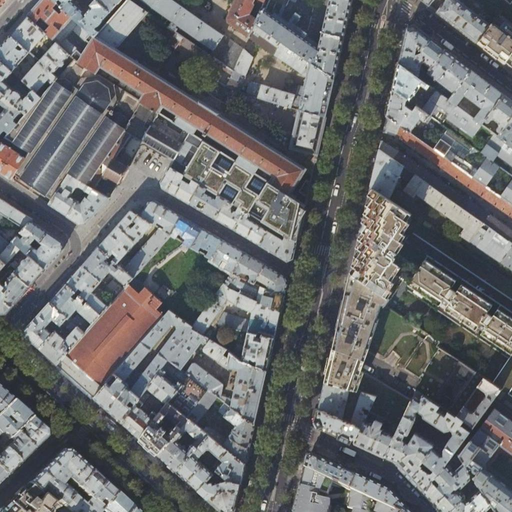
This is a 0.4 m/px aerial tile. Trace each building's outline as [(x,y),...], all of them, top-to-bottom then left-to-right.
[(49,36),(56,42),(75,59),(74,60),(141,102),(159,76),(115,49),(146,11),(129,0),(126,0),(98,32),(94,37),(59,4),(57,3),(54,0),(41,0),(33,10),(27,16),(49,36)] [(72,2),(73,0),(54,0),(57,3),(59,0),(61,0),(62,0),(59,4),(94,37),(98,32),(95,29),(97,27),(98,27),(103,22),(103,21),(103,20),(109,12),(96,0),(95,0),(91,5),(91,6),(92,6),(85,14),(82,11),(72,2)] [(96,0),(109,12),(116,4),(118,4),(122,0),(96,0)] [(234,0),(226,18),(228,23),(306,78),(301,94),(295,93),(294,95),(263,86),(260,88),(259,87),(259,85),(251,82),(250,84),(249,84),(248,87),(241,85),(252,59),(243,50),(172,0),(144,0),(173,20),(169,27),(170,28),(174,31),(179,24),(214,48),(209,55),(233,72),(227,87),(233,89),(238,91),(299,111),(326,117),(331,97),(335,79),(256,23),(246,16),(246,13),(247,10),(249,10),(251,5),(251,2),(251,0),(263,0),(266,1),(266,0),(234,0)] [(329,0),(319,47),(272,14),(263,7),(261,11),(260,14),(259,16),(256,23),(335,79),(338,66),(344,39),(351,9),(353,0),(329,0)] [(289,0),(266,0),(266,1),(263,6),(263,7),(272,14),(278,1),(287,6),(289,0)] [(455,26),(478,43),(491,26),(457,0),(446,0),(437,12),(455,26)] [(486,11),(496,19),(499,14),(490,6),(486,11)] [(511,23),(499,14),(496,19),(491,26),(478,43),(494,56),(505,64),(506,62),(511,54),(511,23)] [(19,26),(11,35),(30,52),(45,35),(47,37),(49,36),(27,16),(19,26)] [(445,50),(433,40),(414,26),(407,28),(403,46),(399,63),(423,81),(426,78),(421,74),(422,64),(424,62),(433,68),(445,50)] [(174,31),(170,28),(165,35),(165,39),(178,47),(197,60),(200,59),(205,52),(185,38),(174,31)] [(16,67),(30,52),(11,35),(5,42),(0,47),(0,60),(13,71),(16,67)] [(71,64),(74,60),(75,59),(56,42),(39,61),(59,78),(64,72),(59,67),(60,65),(64,66),(65,63),(65,62),(65,61),(66,59),(71,64)] [(458,59),(445,50),(433,68),(429,73),(455,92),(461,84),(457,81),(461,76),(465,79),(472,70),(458,59)] [(7,78),(13,71),(0,60),(0,90),(22,110),(26,114),(42,97),(37,92),(33,89),(24,99),(23,97),(23,96),(23,95),(18,90),(17,90),(15,90),(15,91),(4,81),(7,77),(7,78)] [(141,102),(74,60),(71,64),(64,72),(59,78),(52,85),(42,97),(26,114),(18,124),(9,133),(6,137),(10,140),(20,146),(30,152),(15,174),(16,175),(17,175),(21,178),(46,195),(47,195),(51,198),(51,199),(52,200),(69,174),(88,186),(95,189),(97,186),(99,186),(100,185),(98,184),(103,177),(103,178),(106,179),(109,178),(110,176),(119,181),(118,183),(120,184),(123,179),(131,165),(128,164),(127,165),(126,164),(130,158),(129,155),(125,153),(121,154),(118,160),(116,158),(122,148),(124,149),(125,148),(123,146),(130,135),(131,136),(132,134),(142,141),(148,129),(143,126),(148,118),(153,120),(154,118),(157,112),(141,102)] [(26,76),(16,67),(13,71),(33,89),(37,92),(47,80),(52,85),(59,78),(39,61),(26,76)] [(396,77),(399,63),(395,63),(391,80),(395,81),(396,77)] [(428,85),(423,81),(399,63),(396,77),(395,81),(393,89),(411,102),(423,85),(434,94),(422,110),(432,117),(447,128),(487,158),(511,175),(511,146),(498,136),(482,124),(474,119),(470,115),(449,100),(438,92),(428,85)] [(488,83),(472,70),(465,79),(461,84),(455,92),(449,100),(470,115),(472,112),(459,102),(465,95),(482,108),(474,119),(482,124),(485,120),(504,95),(488,83)] [(159,76),(141,102),(157,112),(159,113),(163,106),(179,116),(175,123),(183,128),(194,135),(198,128),(240,155),(236,162),(288,195),(292,188),(293,188),(296,183),(305,170),(313,174),(314,168),(326,117),(299,111),(289,149),(284,156),(219,114),(219,113),(212,108),(199,100),(199,101),(159,76)] [(432,79),(428,85),(438,92),(442,86),(432,79)] [(422,110),(411,102),(393,89),(389,105),(387,115),(410,133),(421,118),(427,124),(432,117),(422,110)] [(0,137),(1,138),(4,134),(2,133),(4,131),(4,130),(5,130),(6,130),(9,133),(18,124),(14,121),(14,119),(22,110),(0,90),(0,137)] [(511,100),(504,95),(485,120),(487,122),(489,122),(492,119),(493,118),(499,122),(500,126),(497,129),(497,131),(500,133),(511,117),(511,100)] [(432,148),(410,133),(387,115),(383,132),(397,136),(396,137),(511,216),(511,229),(399,150),(383,141),(383,140),(381,139),(379,149),(511,242),(511,205),(473,178),(432,148)] [(511,117),(500,133),(498,136),(511,146),(511,117)] [(180,134),(154,118),(153,120),(148,129),(142,141),(166,155),(174,160),(170,167),(184,175),(192,180),(199,185),(207,189),(218,195),(226,200),(232,204),(238,207),(245,211),(256,218),(261,220),(268,225),(277,230),(284,234),(297,242),(302,223),(306,206),(295,199),(288,195),(236,162),(202,140),(194,135),(183,128),(180,134)] [(447,128),(432,148),(473,178),(487,158),(447,128)] [(7,145),(10,140),(6,137),(0,143),(0,170),(12,179),(15,174),(30,152),(20,146),(16,151),(7,145)] [(374,169),(371,186),(390,199),(395,187),(398,188),(401,181),(399,180),(400,178),(405,180),(409,183),(404,190),(415,197),(417,194),(464,227),(463,229),(460,227),(457,232),(511,269),(511,242),(379,149),(374,169)] [(511,175),(487,158),(473,178),(511,205),(511,175)] [(181,179),(184,175),(170,167),(161,182),(163,188),(175,195),(189,204),(199,185),(192,180),(190,185),(181,179)] [(80,187),(85,190),(88,186),(69,174),(52,200),(50,204),(58,210),(68,216),(78,201),(79,199),(73,196),(72,198),(71,197),(77,187),(80,187)] [(204,193),(207,189),(199,185),(189,204),(201,211),(215,219),(226,200),(218,195),(215,200),(204,193)] [(110,197),(95,189),(88,186),(85,190),(91,194),(88,198),(87,197),(82,204),(78,201),(68,216),(81,224),(86,224),(96,213),(110,197)] [(410,283),(408,285),(511,355),(492,384),(501,390),(493,401),(511,414),(511,318),(426,260),(427,257),(404,242),(412,230),(436,245),(435,247),(485,280),(485,279),(511,297),(511,281),(390,199),(371,186),(365,208),(352,266),(351,273),(390,299),(404,279),(410,283)] [(0,197),(0,255),(10,244),(0,234),(0,225),(7,217),(24,229),(31,221),(33,219),(1,199),(0,197)] [(231,207),(232,204),(226,200),(215,219),(226,225),(234,230),(245,211),(238,207),(236,210),(232,212),(231,212),(231,207)] [(149,202),(141,216),(153,224),(155,225),(157,221),(165,226),(163,230),(171,234),(182,216),(169,209),(155,201),(149,202)] [(153,224),(141,216),(131,211),(107,237),(99,246),(134,277),(171,234),(163,230),(160,228),(130,261),(124,256),(153,224)] [(254,222),(256,218),(245,211),(234,230),(247,237),(259,245),(268,225),(261,220),(258,225),(254,222)] [(191,222),(182,216),(171,234),(176,237),(178,233),(187,239),(185,242),(192,247),(203,228),(191,222)] [(38,226),(31,221),(24,229),(13,241),(21,248),(29,254),(35,248),(31,244),(33,242),(37,245),(48,232),(38,226)] [(274,234),(277,230),(268,225),(259,245),(275,254),(288,261),(293,259),(295,251),(297,242),(284,234),(282,238),(274,234)] [(213,234),(203,228),(192,247),(199,251),(202,247),(208,251),(206,255),(213,259),(224,241),(213,234)] [(62,242),(48,232),(37,245),(35,248),(29,254),(30,256),(46,269),(55,258),(63,250),(62,242)] [(13,241),(10,244),(0,255),(0,258),(7,264),(21,248),(13,241)] [(233,246),(224,241),(213,259),(220,263),(222,258),(229,262),(227,267),(233,271),(245,253),(233,246)] [(91,256),(83,265),(101,281),(110,271),(127,285),(134,277),(99,246),(91,256)] [(255,259),(245,253),(233,271),(232,273),(247,279),(248,276),(246,276),(247,274),(250,275),(250,277),(248,280),(254,282),(265,265),(255,259)] [(38,277),(46,269),(30,256),(27,260),(26,260),(25,260),(24,260),(23,261),(23,262),(23,263),(16,273),(31,286),(38,277)] [(101,281),(83,265),(74,274),(67,283),(101,314),(108,306),(92,292),(101,281)] [(276,271),(265,265),(254,282),(258,285),(260,280),(266,284),(268,288),(268,290),(285,295),(288,282),(286,276),(276,271)] [(16,273),(12,269),(9,273),(10,273),(9,275),(11,277),(7,282),(8,284),(5,285),(4,285),(0,282),(0,312),(1,314),(7,313),(31,286),(16,273)] [(248,280),(247,279),(232,273),(223,284),(230,288),(281,312),(283,303),(285,295),(268,290),(258,285),(254,282),(248,280)] [(386,303),(390,299),(351,273),(346,292),(334,343),(333,348),(365,360),(370,347),(367,346),(381,304),(386,303)] [(107,286),(113,292),(118,295),(123,288),(124,288),(114,279),(107,286)] [(58,292),(51,301),(67,317),(84,333),(90,326),(78,315),(74,319),(70,316),(78,307),(80,309),(79,310),(93,323),(101,314),(67,283),(58,292)] [(278,325),(281,312),(230,288),(223,284),(192,326),(191,328),(202,335),(227,299),(235,304),(252,312),(250,322),(245,318),(224,311),(217,323),(219,325),(247,332),(275,338),(278,325)] [(133,297),(123,288),(118,295),(110,303),(108,306),(101,314),(93,323),(90,326),(84,333),(57,364),(95,398),(160,321),(150,312),(160,301),(144,286),(133,297)] [(110,303),(118,295),(113,292),(107,300),(110,303)] [(67,317),(51,301),(25,329),(25,336),(32,342),(40,349),(67,317)] [(168,359),(191,328),(192,326),(169,309),(160,321),(95,398),(104,406),(122,422),(145,391),(147,388),(161,368),(168,359)] [(40,349),(48,356),(57,364),(84,333),(67,317),(40,349)] [(205,336),(202,335),(191,328),(168,359),(174,363),(181,369),(205,336)] [(273,348),(275,338),(247,332),(244,346),(236,343),(235,347),(236,351),(243,352),(241,361),(268,371),(273,348)] [(478,387),(484,378),(438,347),(440,342),(434,339),(432,337),(428,334),(405,368),(422,379),(415,390),(416,390),(440,406),(448,411),(457,417),(464,407),(478,387)] [(262,396),(268,371),(241,361),(227,349),(210,339),(204,348),(204,351),(227,366),(239,369),(232,399),(220,395),(222,385),(222,383),(196,363),(193,363),(186,373),(196,380),(217,396),(222,400),(255,425),(262,396)] [(362,370),(365,360),(333,348),(329,368),(326,381),(376,396),(370,409),(369,412),(394,423),(400,426),(411,402),(382,385),(383,384),(362,370)] [(167,372),(174,363),(168,359),(161,368),(165,371),(167,372)] [(162,375),(165,371),(161,368),(147,388),(167,403),(168,402),(182,385),(179,382),(175,386),(162,375)] [(177,381),(179,382),(182,385),(168,402),(189,419),(195,424),(213,401),(213,400),(217,396),(196,380),(193,384),(182,375),(177,381)] [(416,390),(413,399),(411,402),(400,426),(385,457),(395,461),(405,471),(424,492),(446,463),(456,450),(470,431),(461,425),(463,421),(473,427),(490,405),(493,401),(501,390),(492,384),(484,378),(478,387),(486,392),(487,395),(475,412),(471,411),(464,407),(457,417),(448,411),(446,414),(438,409),(440,406),(416,390)] [(365,408),(370,409),(376,396),(326,381),(322,397),(319,409),(343,420),(349,392),(361,394),(351,423),(361,428),(365,421),(367,415),(364,414),(364,409),(365,408)] [(3,392),(0,389),(0,412),(13,401),(3,392)] [(150,395),(145,391),(122,422),(132,431),(140,438),(162,409),(158,405),(152,407),(146,413),(140,408),(150,395)] [(251,443),(255,425),(222,400),(216,407),(219,410),(218,411),(236,425),(226,439),(217,432),(216,433),(209,426),(208,428),(205,426),(202,429),(209,435),(228,450),(246,464),(251,443)] [(25,412),(13,401),(0,412),(0,434),(1,436),(1,439),(0,440),(0,447),(2,446),(4,444),(10,438),(16,432),(20,428),(31,418),(25,412)] [(140,438),(149,446),(158,455),(189,419),(168,402),(167,403),(162,409),(140,438)] [(472,471),(475,473),(478,473),(474,477),(483,492),(496,511),(511,511),(511,489),(483,468),(499,445),(511,453),(511,421),(490,405),(473,427),(470,431),(456,450),(464,463),(467,466),(469,470),(472,468),(472,471)] [(351,423),(343,420),(319,409),(317,416),(317,420),(320,426),(338,435),(354,442),(361,428),(351,423)] [(31,418),(20,428),(23,431),(19,435),(33,450),(38,445),(47,437),(46,431),(39,424),(31,418)] [(176,471),(209,435),(202,429),(195,424),(189,419),(158,455),(167,463),(176,471)] [(385,457),(400,426),(394,423),(390,432),(381,428),(383,424),(375,420),(373,425),(365,421),(361,428),(354,442),(371,450),(385,457)] [(19,435),(16,432),(10,438),(14,441),(7,448),(4,444),(2,446),(19,463),(26,457),(33,450),(19,435)] [(220,458),(228,450),(209,435),(176,471),(184,478),(189,483),(198,491),(213,474),(197,459),(207,449),(210,449),(220,458)] [(2,446),(0,447),(0,470),(6,476),(12,471),(19,463),(2,446)] [(72,447),(69,451),(85,465),(88,461),(83,456),(72,447)] [(50,461),(26,484),(38,493),(41,496),(46,500),(50,494),(63,505),(78,488),(77,488),(92,471),(85,465),(69,451),(68,450),(61,451),(50,461)] [(228,450),(220,458),(223,462),(217,469),(216,469),(228,481),(242,483),(242,482),(243,480),(246,465),(246,464),(228,450)] [(307,460),(305,469),(333,482),(350,490),(356,476),(339,468),(314,457),(307,460)] [(469,470),(467,466),(464,463),(455,472),(451,468),(453,467),(449,463),(448,465),(446,463),(424,492),(436,504),(443,511),(449,511),(464,498),(466,495),(462,491),(461,492),(459,491),(453,490),(455,487),(457,487),(459,486),(460,487),(462,487),(473,476),(469,470)] [(214,473),(213,474),(198,491),(201,493),(204,496),(221,511),(229,511),(236,510),(242,483),(228,481),(216,469),(217,469),(210,468),(211,470),(214,473)] [(333,482),(305,469),(303,480),(301,488),(326,494),(328,494),(333,482)] [(102,481),(92,471),(77,488),(78,488),(63,505),(63,506),(69,511),(99,511),(101,510),(116,493),(102,481)] [(356,476),(350,490),(397,511),(409,511),(390,492),(376,485),(356,476)] [(397,511),(350,490),(333,482),(328,494),(327,495),(351,503),(368,511),(321,511),(326,494),(301,488),(298,503),(295,511),(397,511)] [(198,491),(189,483),(186,486),(195,494),(198,491)] [(38,493),(26,484),(17,493),(7,503),(18,511),(24,508),(28,511),(50,511),(54,509),(56,511),(57,509),(46,500),(41,496),(36,504),(31,500),(38,493)] [(467,501),(464,498),(449,511),(476,511),(478,510),(479,511),(484,511),(489,508),(492,511),(495,511),(496,511),(483,492),(480,489),(469,499),(467,501)] [(127,503),(116,493),(101,510),(103,511),(129,511),(133,508),(127,503)] [(219,511),(221,511),(204,496),(201,499),(215,511),(219,511)] [(18,511),(7,503),(2,508),(0,509),(0,511),(18,511)]
